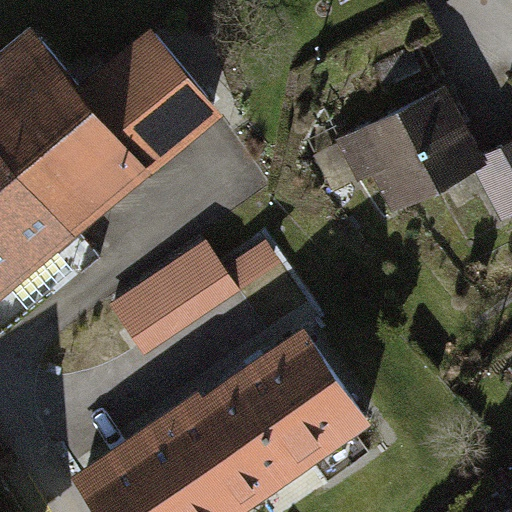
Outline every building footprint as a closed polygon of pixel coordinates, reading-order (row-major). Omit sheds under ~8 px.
[(26,20),(0,42),(0,139),(14,156),(79,231),(220,110),(149,28),(83,85),(26,20)] [(444,83),(339,140),(384,222),(477,171),(489,165),(481,152),(444,83)] [(503,219),(511,214),(511,134),(481,152),(489,165),(477,171),(503,219)] [(0,168),(14,156),(0,139),(0,168)] [(0,298),(79,231),(14,156),(0,168),(0,298)] [(269,310),(309,283),(274,232),(234,260),(269,310)] [(220,239),(112,286),(139,347),(247,300),(220,239)] [(63,463),(96,511),(221,511),(361,416),(288,309),(63,463)] [(511,511),(511,501),(500,511),(511,511)]
